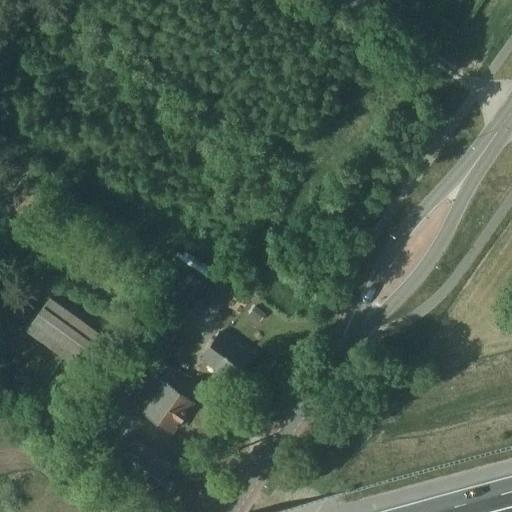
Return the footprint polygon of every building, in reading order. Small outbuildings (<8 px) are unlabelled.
[(217,311),(232,290),(234,288),(217,277),(201,300),(217,311)] [(27,330),(71,362),(94,329),(50,297),(27,330)] [(200,360),(233,382),(252,354),(218,331),(200,360)] [(151,375),(132,402),(144,410),(143,412),(171,432),(193,401),(165,381),(163,383),(151,375)] [(173,465),(171,464),(133,438),(112,469),(150,497),(173,465)]
